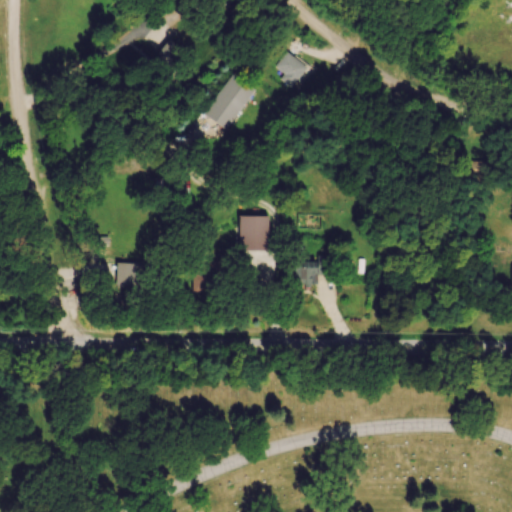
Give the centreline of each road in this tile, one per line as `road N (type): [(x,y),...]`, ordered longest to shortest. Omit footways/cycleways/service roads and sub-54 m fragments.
road 1 (tertiary): [(511,347),(0,345)]
road 2 (residential): [(61,346),(16,93),(16,0)]
road 3 (residential): [(511,112),(453,105),(399,86),(287,0)]
